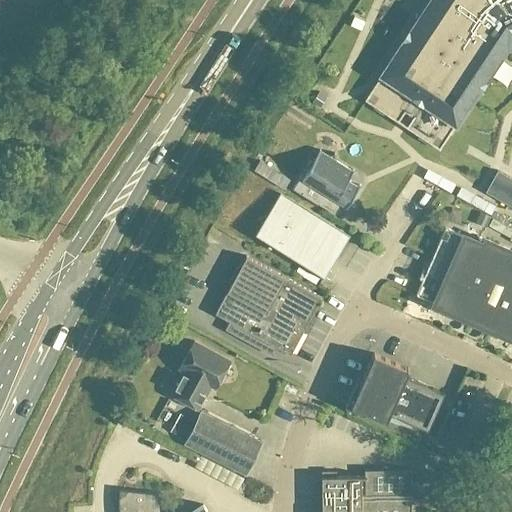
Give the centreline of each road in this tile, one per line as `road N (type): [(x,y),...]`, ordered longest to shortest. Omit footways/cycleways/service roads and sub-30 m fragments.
road 1 (secondary): [(0,465),(187,97)]
road 2 (secondary): [(187,97),(47,288),(0,374)]
road 3 (residential): [(282,511),(303,417),(355,307)]
road 4 (residential): [(511,377),(355,307)]
road 5 (residential): [(355,307),(424,202)]
